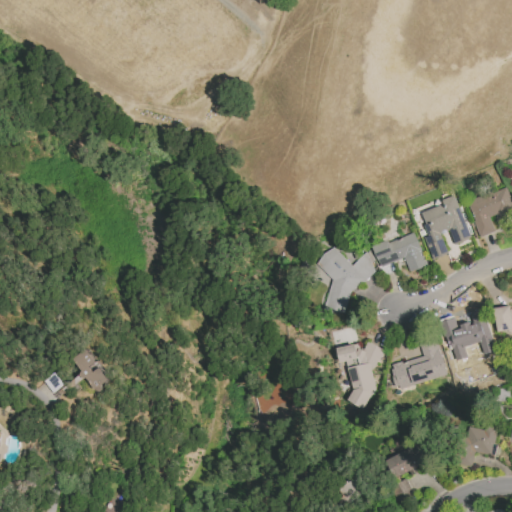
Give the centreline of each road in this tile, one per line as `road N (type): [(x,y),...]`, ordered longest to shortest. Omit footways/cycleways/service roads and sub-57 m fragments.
road 1 (residential): [(0,386),(29,395),(46,422),(54,470),(48,511)]
road 2 (residential): [(511,257),(397,309)]
